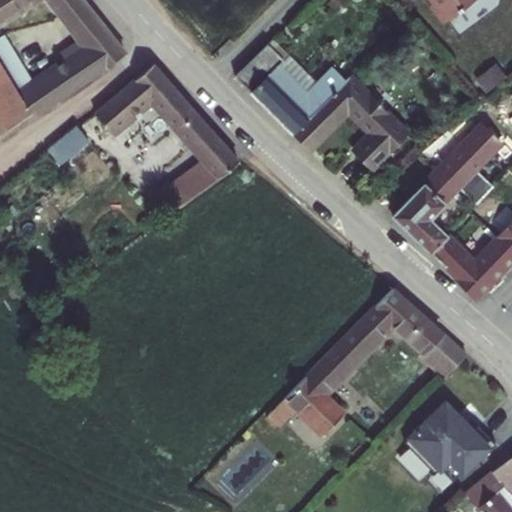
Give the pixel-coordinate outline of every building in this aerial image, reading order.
[(0,0),(0,139),(125,54),(103,26),(79,45),(78,43),(66,53),(72,60),(35,84),(6,40),(0,44),(0,21),(33,0),(50,0),(71,26),(91,10),(82,0),(0,0)] [(425,0),(445,27),(479,0),(425,0)] [(267,76),(253,95),(302,146),(312,153),(349,116),(367,134),(351,151),(365,163),(362,166),(373,175),(415,136),(354,75),(347,81),(333,66),(316,81),(290,55),(273,38),(267,43),(284,61),(267,76)] [(199,152),(185,162),(192,173),(160,197),(172,213),(221,177),(238,162),(152,64),(95,114),(112,134),(152,99),(199,152)] [(505,146),(481,123),(390,220),(480,303),(511,268),(511,221),(476,261),(434,223),(505,146)] [(47,150),(95,209),(126,186),(78,126),(47,150)] [(278,425),(296,407),(323,434),(344,414),(324,394),(394,324),(425,352),(422,355),(446,378),(467,355),(392,288),(268,415),(278,425)] [(453,469),(465,482),(494,454),(447,405),(408,443),(442,478),(453,469)] [(264,432),(273,424),(263,413),(254,421),(264,432)] [(235,508),(281,462),(251,432),(205,478),(231,505),(235,508)] [(511,511),(511,455),(491,470),(465,492),(481,511),(511,511),(511,508),(501,496),(511,487),(511,511)]
